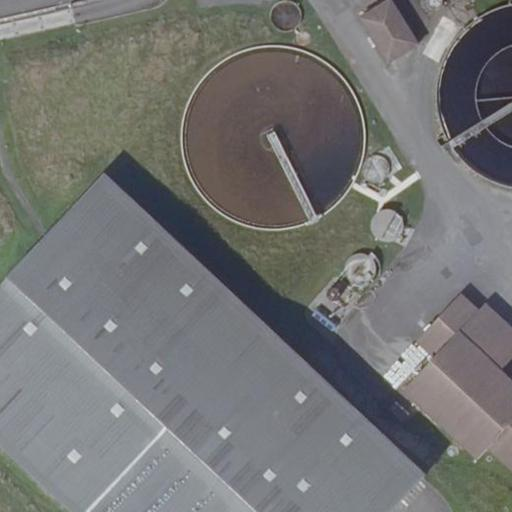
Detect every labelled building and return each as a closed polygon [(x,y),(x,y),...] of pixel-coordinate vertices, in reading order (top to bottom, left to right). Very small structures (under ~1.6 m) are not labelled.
[(292,3),(271,11),(278,30),(299,22),(292,3)] [(418,52),(401,3),(369,15),(385,63),(418,52)] [(104,177),(0,289),(0,442),(73,511),(396,511),(428,477),(104,177)] [(375,208),(371,235),(396,239),(401,212),(375,208)] [(364,290),(381,263),(356,248),(339,274),(364,290)] [(432,337),(447,357),(411,385),(473,465),(486,457),(511,489),(511,324),(504,314),(494,322),(478,303),(432,337)]
